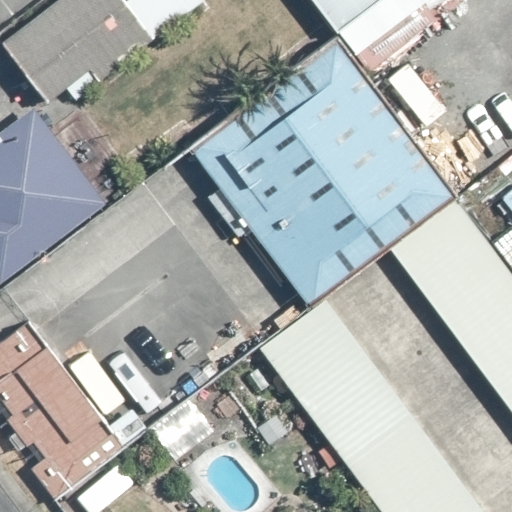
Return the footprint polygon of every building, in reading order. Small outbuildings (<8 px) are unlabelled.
[(103,8),(97,0),(0,0),(0,67),(9,79),(103,8)] [(296,0),(306,12),(322,0),(296,0)] [(356,240),(429,185),(309,27),(163,137),(283,295),(296,285),(356,240)] [(0,239),(71,186),(0,92),(0,239)] [(511,295),(429,185),(356,240),(511,445),(511,295)] [(467,511),(296,285),(283,295),(229,335),(363,511),(467,511)] [(111,426),(29,319),(0,341),(0,427),(54,497),(145,426),(132,410),(111,426)] [(152,426),(177,461),(218,433),(192,397),(152,426)]
